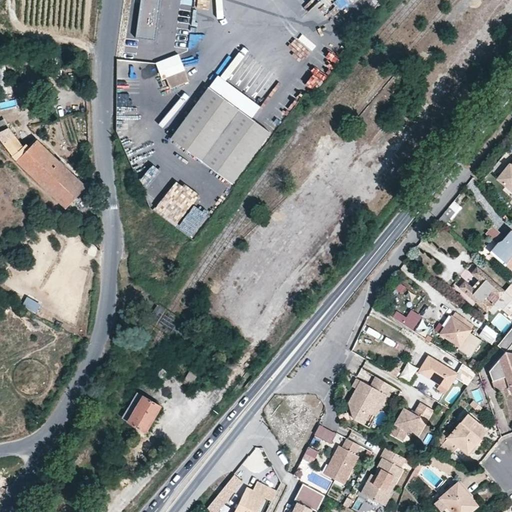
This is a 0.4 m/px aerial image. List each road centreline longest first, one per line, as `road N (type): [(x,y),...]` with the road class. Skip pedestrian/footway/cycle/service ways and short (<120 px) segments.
road 1 (unclassified): [(62,417),(94,357),(108,305),(108,0)]
road 2 (primary): [(350,287),(152,511)]
road 3 (primary): [(174,511),(350,287)]
road 4 (primary): [(350,287),(511,87)]
road 5 (unclassified): [(114,511),(182,437),(184,410)]
road 6 (unknown): [(508,460),(480,365),(491,340)]
